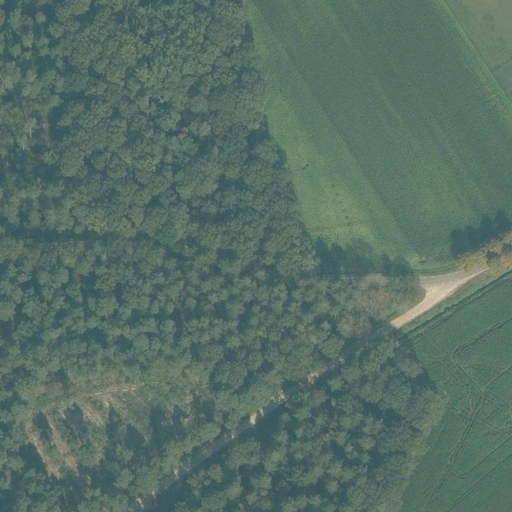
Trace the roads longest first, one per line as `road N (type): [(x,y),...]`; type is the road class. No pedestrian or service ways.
road 1 (unclassified): [(0,250),(181,250),(279,279),(330,283),(453,278),(511,252)]
road 2 (track): [(55,0),(65,159),(91,246)]
road 3 (track): [(284,394),(133,511)]
road 4 (track): [(361,511),(390,425),(388,389),(368,340)]
